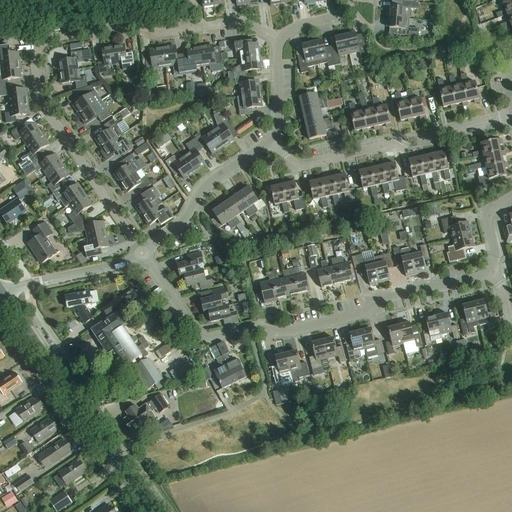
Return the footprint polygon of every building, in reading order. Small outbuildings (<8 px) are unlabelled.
[(497,19),(507,16),(507,15),(511,13),(511,0),(502,4),(505,11),(496,14),(497,19)] [(409,9),(413,9),(418,10),(418,4),(402,2),(401,8),(390,8),(389,18),(409,20),(409,9)] [(500,26),(502,30),(511,27),(511,26),(511,13),(507,15),(507,16),(509,22),(500,26)] [(416,30),(408,30),(409,20),(389,18),(389,20),(387,20),(387,26),(389,26),(389,29),(402,30),(401,36),(415,37),(416,30)] [(349,55),(359,53),(361,61),(367,59),(364,45),(358,46),(355,34),(344,36),(349,55)] [(349,55),(344,36),(334,39),(336,49),(330,50),(334,66),(340,65),(339,57),(349,55)] [(239,60),(258,57),(257,44),(247,46),(246,40),(234,42),(235,53),(238,52),(239,60)] [(334,66),(330,50),(324,51),(322,41),(312,44),(317,66),(327,64),(329,72),(335,71),(334,66)] [(301,46),(303,56),(297,57),(301,74),(308,73),(307,68),(317,66),(312,44),(301,46)] [(124,45),(113,47),(115,65),(123,64),(124,71),(134,69),(132,58),(126,59),(124,45)] [(115,65),(113,47),(101,49),(103,62),(97,63),(99,75),(109,73),(108,66),(115,65)] [(175,47),(162,49),(165,67),(172,66),(174,75),(185,73),(183,61),(177,62),(175,47)] [(200,49),(202,66),(215,64),(216,69),(221,68),(220,56),(214,56),(212,47),(200,49)] [(0,49),(0,68),(0,69),(0,68),(19,66),(18,53),(4,55),(3,49),(0,49)] [(152,69),(165,67),(162,49),(149,51),(151,61),(145,62),(147,74),(153,73),(152,69)] [(188,60),(183,61),(185,73),(190,73),(197,72),(196,67),(202,66),(200,49),(187,50),(188,60)] [(57,61),(59,73),(77,70),(76,63),(83,62),(82,52),(70,53),(71,59),(57,61)] [(453,55),(445,56),(447,63),(454,62),(453,55)] [(258,57),(239,60),(240,66),(238,67),(233,70),(235,85),(240,85),(242,97),(243,110),(239,111),(240,116),(252,114),(251,109),(261,107),(257,82),(248,83),(246,72),(260,70),(258,57)] [(0,76),(0,86),(8,86),(7,80),(21,79),(19,66),(0,68),(0,69),(1,77),(0,76)] [(87,88),(85,77),(78,78),(77,70),(59,73),(61,85),(75,83),(76,92),(79,91),(79,90),(87,88)] [(474,105),(479,104),(479,100),(475,83),(468,84),(465,74),(460,76),(463,85),(467,103),(473,101),(474,105)] [(468,107),(467,103),(463,85),(456,87),(454,77),(449,78),(451,88),(455,106),(462,104),(463,108),(468,107)] [(456,109),(455,106),(451,88),(444,90),(442,80),(437,81),(439,91),(443,108),(450,107),(451,110),(456,109)] [(0,96),(7,96),(8,105),(28,102),(26,89),(9,92),(8,86),(0,86),(0,96)] [(73,106),(79,115),(100,102),(90,86),(87,88),(79,90),(79,91),(84,98),(73,106)] [(165,87),(157,88),(159,98),(163,98),(167,97),(165,87)] [(420,121),(425,120),(424,116),(420,99),(413,101),(411,91),(406,92),(408,102),(409,102),(412,119),(419,118),(420,121)] [(367,111),(365,101),(363,93),(358,94),(362,112),(363,112),(367,129),(373,128),(374,132),(379,130),(378,127),(374,109),(367,111)] [(413,123),(412,119),(409,102),(408,102),(401,103),(399,93),(394,95),(396,104),(400,122),(407,120),(408,124),(413,123)] [(326,103),(326,102),(325,98),(317,100),(316,94),(299,98),(301,109),(326,103)] [(136,95),(126,96),(128,103),(137,102),(136,95)] [(372,100),(374,109),(378,127),(385,125),(386,129),(391,128),(390,124),(386,107),(379,108),(377,98),(372,100)] [(29,115),(28,102),(8,105),(9,113),(4,114),(6,124),(16,123),(15,117),(29,115)] [(110,116),(100,102),(79,115),(86,125),(97,118),(101,123),(110,116)] [(320,110),(328,108),(332,107),(330,102),(326,102),(326,103),(301,109),(304,119),(321,115),(320,110)] [(363,112),(362,112),(356,114),(354,104),(349,105),(351,115),(350,115),(354,132),(361,131),(362,134),(367,133),(367,129),(363,112)] [(126,109),(119,114),(123,120),(130,115),(126,109)] [(232,129),(225,118),(221,112),(214,116),(218,129),(212,133),(222,147),(233,140),(228,132),(232,129)] [(304,119),(306,130),(331,124),(330,119),(322,121),(321,115),(304,119)] [(122,135),(118,128),(112,120),(103,126),(106,131),(95,139),(101,149),(116,139),(122,135)] [(250,122),(244,126),(247,131),(254,127),(250,122)] [(25,145),(42,134),(34,124),(23,131),(19,127),(11,132),(17,141),(21,138),(25,145)] [(332,129),(331,124),(306,130),(309,141),(326,137),(325,131),(332,129)] [(212,155),(222,147),(212,133),(202,140),(199,136),(194,139),(201,150),(206,147),(212,155)] [(32,163),(40,158),(37,153),(49,145),(42,134),(25,145),(30,153),(26,155),(32,163)] [(158,150),(171,141),(167,135),(154,144),(158,150)] [(141,138),(134,143),(138,148),(144,143),(141,138)] [(110,158),(109,157),(116,153),(120,158),(132,150),(127,141),(121,145),(116,139),(101,149),(103,151),(100,153),(106,161),(110,158)] [(185,145),(187,147),(191,153),(184,158),(194,173),(205,165),(197,153),(201,150),(194,139),(185,145)] [(483,157),(500,153),(499,146),(503,145),(501,140),(498,141),(480,145),(482,152),(472,154),(473,159),(483,157)] [(165,148),(161,151),(167,158),(170,156),(165,148)] [(445,181),(450,180),(448,170),(444,153),(437,155),(436,151),(431,152),(432,156),(436,173),(443,171),(445,181)] [(485,168),(503,164),(502,158),(505,157),(504,152),(500,153),(483,157),(484,164),(475,166),(475,170),(476,171),(486,169),(485,168)] [(438,183),(436,173),(432,156),(425,157),(424,153),(419,155),(420,158),(424,176),(431,174),(433,184),(438,183)] [(32,163),(32,164),(28,166),(32,173),(36,171),(37,172),(41,169),(46,176),(62,166),(55,155),(43,162),(40,158),(32,163)] [(120,184),(135,174),(131,168),(137,164),(131,155),(122,162),(125,167),(114,174),(120,184)] [(165,162),(168,166),(175,177),(179,173),(184,180),(194,173),(184,158),(178,162),(174,156),(165,162)] [(427,185),(424,176),(420,158),(414,160),(413,156),(407,157),(408,161),(412,178),(419,177),(422,187),(427,185)] [(395,193),(406,190),(403,178),(398,179),(394,164),(387,166),(387,162),(381,163),(382,167),(386,184),(387,184),(393,183),(395,193)] [(504,169),(508,169),(507,163),(503,164),(485,168),(486,169),(487,175),(477,177),(480,188),(492,185),(491,180),(506,177),(504,169)] [(370,166),(370,169),(374,187),(375,187),(381,185),(384,195),(389,194),(387,184),(386,184),(382,167),(376,168),(375,165),(370,166)] [(69,176),(62,166),(46,176),(51,183),(47,186),(52,194),(61,189),(58,184),(69,176)] [(374,187),(370,169),(364,171),(363,167),(358,168),(359,172),(358,172),(362,190),(370,188),(372,198),(377,197),(375,187),(374,187)] [(346,204),(356,201),(354,189),(348,190),(345,175),(338,177),(337,173),(332,174),(333,178),(337,195),(344,194),(346,204)] [(135,174),(120,184),(127,194),(138,186),(141,191),(151,185),(149,182),(145,177),(139,180),(135,174)] [(166,186),(172,182),(168,176),(162,180),(166,186)] [(320,177),(321,181),(325,198),(332,197),(334,206),(339,205),(337,195),(333,178),(326,179),(325,176),(320,177)] [(325,198),(321,181),(314,182),(314,178),(308,180),(309,183),(313,201),(320,199),(322,209),(327,208),(325,198)] [(295,211),(306,209),(303,197),(298,198),(294,183),(287,184),(286,181),(281,182),(282,186),(286,203),(293,202),(295,211)] [(20,202),(32,194),(24,182),(12,190),(20,202)] [(289,213),(286,203),(282,186),(275,187),(275,183),(270,185),(270,188),(274,206),(281,204),(284,214),(289,213)] [(64,193),(61,189),(52,194),(58,203),(64,199),(69,206),(85,195),(78,184),(64,193)] [(153,188),(144,195),(141,197),(144,202),(136,207),(142,217),(157,207),(153,201),(159,197),(153,188)] [(239,194),(253,215),(258,212),(253,205),(258,202),(248,188),(239,194)] [(239,194),(230,200),(240,215),(244,212),(249,218),(253,215),(239,194)] [(92,206),(85,195),(69,206),(74,213),(68,217),(73,225),(75,224),(84,219),(80,214),(92,206)] [(17,200),(0,211),(0,214),(8,225),(26,213),(17,200)] [(230,200),(221,206),(235,227),(240,224),(235,218),(240,215),(230,200)] [(231,230),(235,227),(221,206),(212,212),(222,227),(226,224),(231,230)] [(162,214),(157,207),(142,217),(149,227),(160,219),(164,224),(173,218),(167,210),(162,214)] [(410,210),(402,212),(403,219),(411,217),(410,210)] [(511,215),(509,216),(511,227),(503,229),(506,243),(511,241),(511,215)] [(470,235),(467,223),(455,226),(453,218),(440,221),(444,235),(451,233),(453,240),(470,235)] [(88,226),(84,219),(75,224),(73,225),(67,230),(68,234),(85,231),(87,239),(106,235),(103,222),(88,226)] [(41,264),(56,255),(45,239),(52,234),(45,223),(33,231),(37,238),(28,244),(41,264)] [(86,259),(96,256),(95,251),(109,248),(106,235),(87,239),(89,248),(84,249),(86,259)] [(473,247),(470,235),(453,240),(454,246),(447,248),(449,253),(446,254),(448,260),(462,256),(461,251),(473,247)] [(421,254),(411,256),(416,275),(426,272),(423,261),(429,260),(425,245),(419,247),(421,254)] [(307,248),(309,258),(316,257),(314,246),(307,248)] [(416,275),(411,256),(409,248),(399,251),(398,248),(392,249),(397,268),(403,266),(405,277),(416,275)] [(281,253),(283,261),(289,259),(287,252),(281,253)] [(199,272),(197,265),(203,263),(200,253),(187,256),(188,262),(177,265),(179,277),(184,276),(199,272)] [(375,265),(380,284),(390,281),(387,270),(393,268),(389,254),(373,258),(375,265)] [(356,257),(357,262),(361,277),(366,275),(369,286),(380,284),(375,265),(373,258),(364,261),(362,255),(356,257)] [(341,257),(340,258),(336,259),(342,284),(353,281),(349,264),(343,265),(341,257)] [(342,284),(336,259),(325,261),(331,286),(342,284)] [(321,289),(331,286),(325,261),(320,263),(322,270),(317,272),(321,289)] [(293,269),(299,294),(309,292),(305,275),(299,276),(298,268),(293,269)] [(289,279),(284,280),(288,297),(299,294),(293,269),(287,271),(289,279)] [(203,271),(199,272),(184,276),(186,287),(199,284),(200,290),(213,287),(211,277),(205,279),(203,271)] [(276,271),(271,273),(278,299),(288,297),(284,280),(279,281),(276,271)] [(278,301),(278,299),(271,273),(265,274),(266,278),(268,277),(269,282),(259,284),(264,304),(278,301)] [(203,313),(208,312),(208,311),(223,308),(221,301),(227,299),(224,289),(211,292),(212,298),(201,301),(203,313)] [(92,304),(89,293),(65,297),(67,309),(75,307),(79,312),(77,313),(84,324),(92,319),(89,314),(84,306),(92,304)] [(102,310),(107,318),(131,302),(126,294),(102,310)] [(484,301),(473,304),(478,326),(487,324),(488,330),(497,328),(493,313),(487,314),(484,301)] [(478,326),(473,304),(462,307),(465,320),(459,321),(463,337),(475,334),(473,328),(478,326)] [(228,306),(223,308),(208,311),(208,312),(210,323),(223,320),(224,326),(238,323),(235,312),(230,314),(228,306)] [(141,357),(133,345),(136,343),(136,342),(137,342),(137,341),(137,340),(137,339),(136,339),(136,338),(135,338),(134,338),(133,338),(132,338),(130,339),(122,328),(127,325),(119,313),(91,331),(119,372),(132,363),(135,360),(135,361),(141,357)] [(447,314),(436,317),(442,340),(441,335),(452,333),(453,340),(459,338),(456,326),(450,327),(447,314)] [(442,340),(436,317),(425,320),(428,333),(423,334),(426,346),(435,344),(435,342),(442,340)] [(403,345),(406,355),(418,352),(417,348),(422,347),(419,335),(413,337),(409,324),(399,326),(403,345)] [(392,347),(403,345),(399,326),(388,329),(391,342),(385,344),(388,356),(394,354),(392,347)] [(360,332),(364,350),(370,349),(372,357),(383,354),(380,341),(374,342),(371,329),(360,332)] [(359,352),(364,350),(360,332),(349,335),(352,348),(346,349),(349,362),(361,359),(359,352)] [(322,341),(327,360),(337,357),(339,364),(345,362),(341,347),(336,348),(333,339),(322,341)] [(321,361),(327,360),(322,341),(311,344),(314,357),(309,358),(312,372),(323,369),(321,361)] [(166,350),(169,354),(175,349),(171,342),(167,345),(166,350)] [(221,357),(234,384),(246,378),(237,361),(230,364),(226,355),(228,354),(223,343),(216,346),(221,357)] [(285,354),(293,384),(299,383),(298,379),(309,376),(305,363),(300,365),(296,352),(285,354)] [(293,384),(285,354),(274,357),(278,370),(272,372),(275,385),(286,382),(287,385),(293,384)] [(223,389),(234,384),(221,357),(216,360),(221,369),(214,372),(222,390),(223,389)] [(162,380),(149,360),(137,368),(141,375),(140,376),(144,383),(146,381),(150,388),(154,385),(158,391),(163,389),(159,383),(162,380)] [(386,366),(389,377),(395,375),(392,364),(386,366)] [(190,377),(191,380),(198,377),(195,371),(188,374),(190,377)] [(0,394),(1,394),(2,396),(21,384),(14,374),(0,383),(0,394)] [(131,433),(154,418),(149,410),(154,407),(159,414),(169,407),(160,395),(138,410),(135,406),(125,413),(128,417),(123,421),(131,433)] [(39,409),(42,407),(36,399),(33,401),(31,399),(14,410),(23,423),(40,411),(39,409)] [(53,430),(56,428),(50,420),(48,422),(46,419),(29,431),(37,444),(55,432),(53,430)] [(13,437),(3,443),(8,451),(18,444),(13,437)] [(61,440),(43,452),(36,457),(45,469),(70,453),(68,451),(70,449),(65,441),(62,442),(61,440)] [(25,443),(19,447),(26,458),(33,454),(25,443)] [(57,473),(58,475),(53,479),(60,489),(65,486),(83,474),(82,472),(84,470),(79,462),(76,463),(75,461),(57,473)] [(28,476),(15,485),(15,486),(12,488),(17,495),(34,484),(28,476)] [(49,502),(55,511),(59,511),(72,503),(64,492),(49,502)] [(12,493),(4,498),(9,506),(17,502),(12,493)] [(25,498),(21,501),(26,510),(30,507),(25,498)]
